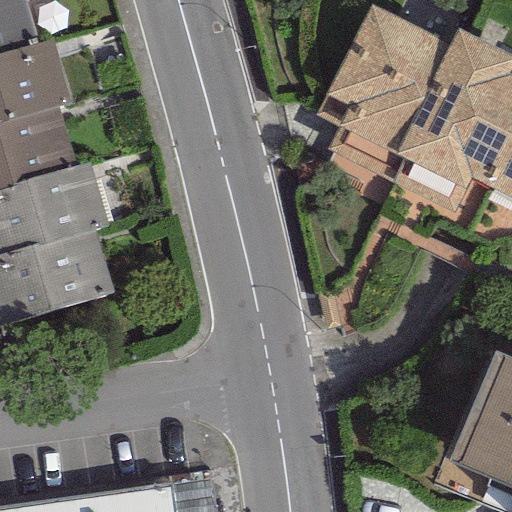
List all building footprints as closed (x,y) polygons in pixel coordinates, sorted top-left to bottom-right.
[(0,0),(0,64),(28,57),(12,0),(0,0)] [(511,44),(467,23),(458,41),(375,1),(321,113),(473,186),(480,171),(511,187),(511,44)] [(0,64),(0,131),(47,119),(62,115),(45,53),(28,57),(0,64)] [(0,198),(63,181),(47,119),(0,131),(0,198)] [(0,198),(0,265),(88,242),(96,239),(79,177),(63,181),(0,198)] [(0,332),(105,304),(88,242),(0,265),(0,332)] [(511,511),(511,369),(494,362),(452,463),(494,480),(485,502),(509,511),(511,511)] [(0,504),(0,511),(168,511),(165,482),(0,504)]
